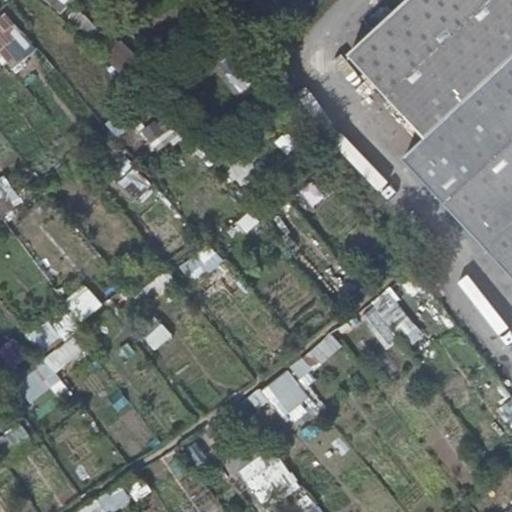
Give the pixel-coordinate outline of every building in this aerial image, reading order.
[(44,0),(59,14),(72,0),(44,0)] [(511,0),(410,0),(350,56),(426,139),(404,159),(511,275),(511,0)] [(88,37),(97,28),(78,8),(68,18),(88,37)] [(0,16),(0,56),(1,56),(13,70),(37,49),(5,13),(0,16)] [(163,116),(141,134),(155,150),(176,132),(163,116)] [(248,188),(259,173),(232,153),(221,168),(248,188)] [(0,209),(16,198),(1,177),(0,178),(0,209)] [(198,252),(181,264),(192,281),(209,268),(198,252)] [(87,287),(72,294),(84,318),(98,311),(87,287)] [(359,313),(386,350),(419,326),(391,289),(359,313)] [(33,336),(44,351),(78,326),(66,311),(33,336)] [(299,385),(344,348),(332,333),(263,389),(293,426),(317,407),(299,385)] [(74,341),(14,381),(26,398),(86,358),(74,341)] [(252,414),(270,409),(265,391),(247,396),(252,414)] [(0,442),(5,453),(31,439),(23,425),(0,437),(0,442)] [(196,469),(209,460),(195,439),(182,448),(196,469)] [(259,508),(297,492),(279,450),(242,466),(259,508)] [(136,501),(152,492),(144,480),(129,489),(136,501)]
